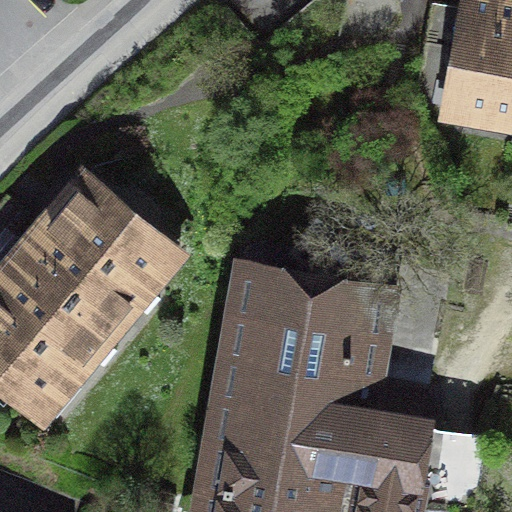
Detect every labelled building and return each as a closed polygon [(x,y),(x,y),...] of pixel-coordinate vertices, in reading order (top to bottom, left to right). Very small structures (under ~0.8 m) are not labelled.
[(411,5),(410,0),(354,0),(355,8),(411,5)] [(511,0),(463,0),(441,113),(503,125),(511,76),(511,0)] [(511,76),(503,125),(511,126),(511,76)] [(184,262),(81,177),(0,274),(0,397),(43,433),(184,262)] [(362,290),(256,272),(213,511),(324,511),(334,460),(363,466),(417,475),(412,501),(461,510),(475,430),(341,407),(362,290)] [(410,511),(412,501),(417,475),(363,466),(354,511),(410,511)]
